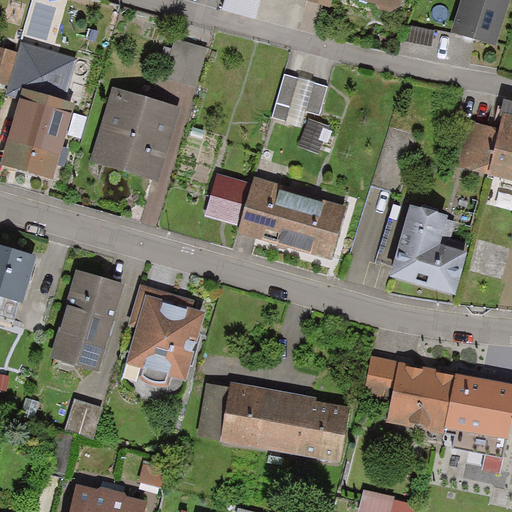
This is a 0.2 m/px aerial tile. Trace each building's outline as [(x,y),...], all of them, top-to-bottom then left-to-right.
[(375,0),(380,9),(392,12),(400,7),(399,0),(375,0)] [(508,1),(504,0),(465,0),(455,33),(495,45),(508,1)] [(209,49),(177,39),(166,74),(198,84),(209,49)] [(18,52),(0,46),(0,83),(7,86),(18,52)] [(70,62),(25,49),(13,91),(59,103),(70,62)] [(329,88),(283,75),(272,117),(302,125),(306,112),(321,116),(329,88)] [(159,171),(177,110),(116,95),(100,151),(159,171)] [(511,105),(507,104),(501,128),(490,171),(511,176),(511,105)] [(321,151),(330,127),(311,120),(302,144),(321,151)] [(63,134),(19,122),(8,164),(52,176),(63,134)] [(469,166),(490,171),(501,128),(479,122),(469,166)] [(210,212),(241,221),(250,189),(219,180),(210,212)] [(346,210),(252,182),(250,189),(241,221),(239,229),(333,256),(346,210)] [(446,219),(414,209),(395,275),(454,292),(465,254),(438,246),(446,219)] [(36,257),(0,246),(0,299),(1,295),(23,301),(36,257)] [(122,286),(79,273),(56,352),(99,364),(122,286)] [(179,301),(141,290),(132,323),(142,326),(132,363),(143,366),(140,376),(147,381),(160,386),(169,385),(173,374),(186,378),(204,314),(177,306),(179,301)] [(369,390),(392,394),(396,365),(374,362),(369,390)] [(448,426),(458,377),(404,367),(398,398),(395,397),(390,420),(413,424),(413,421),(430,425),(429,428),(447,431),(448,426)] [(511,413),(511,387),(458,377),(448,426),(455,428),(452,447),(504,457),(511,418),(511,413)] [(223,438),(231,389),(210,385),(201,434),(223,438)] [(297,401),(231,389),(223,438),(288,450),(297,401)] [(351,410),(297,401),(288,450),(343,459),(351,410)] [(105,411),(74,403),(66,431),(97,440),(105,411)] [(75,436),(58,432),(49,469),(67,473),(75,436)] [(165,471),(146,467),(143,482),(162,486),(165,471)] [(108,511),(112,498),(77,488),(70,511),(108,511)] [(144,511),(146,506),(112,498),(108,511),(144,511)]
